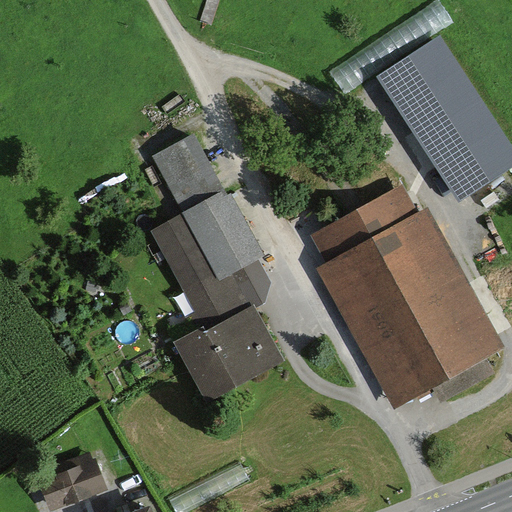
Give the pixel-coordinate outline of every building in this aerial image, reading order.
[(511,167),(511,144),(440,35),(376,77),(458,203),(511,167)] [(180,342),(210,397),(286,357),(238,270),(265,255),(230,191),(227,193),(195,135),(155,156),(186,213),(157,228),(203,313),(192,319),(199,332),(180,342)] [(407,186),(318,234),(334,265),(326,269),(397,403),(436,383),(442,395),(495,367),(488,354),(503,346),(430,208),(421,212),(407,186)] [(97,459),(44,479),(56,511),(67,511),(111,495),(97,459)] [(154,511),(151,503),(126,511),(154,511)]
